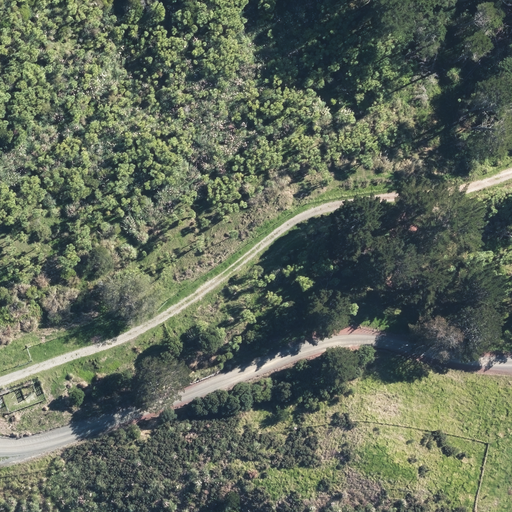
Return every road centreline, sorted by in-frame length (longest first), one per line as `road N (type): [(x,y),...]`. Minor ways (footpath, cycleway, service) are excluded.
road 1 (track): [(0,381),(167,314),(303,215),(353,201),(455,191),(511,173)]
road 2 (tertiary): [(0,448),(21,450),(100,428),(335,342),(511,365)]
